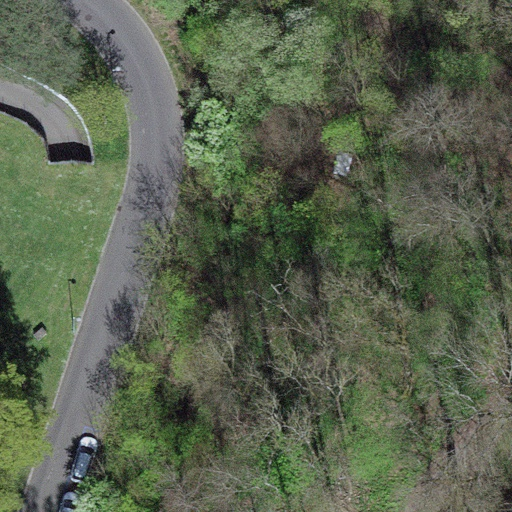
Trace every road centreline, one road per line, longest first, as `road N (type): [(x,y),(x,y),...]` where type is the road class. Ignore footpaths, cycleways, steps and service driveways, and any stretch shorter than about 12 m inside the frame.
road 1 (residential): [(46,511),(126,288),(159,158),(150,86),(92,0)]
road 2 (track): [(511,416),(439,511)]
